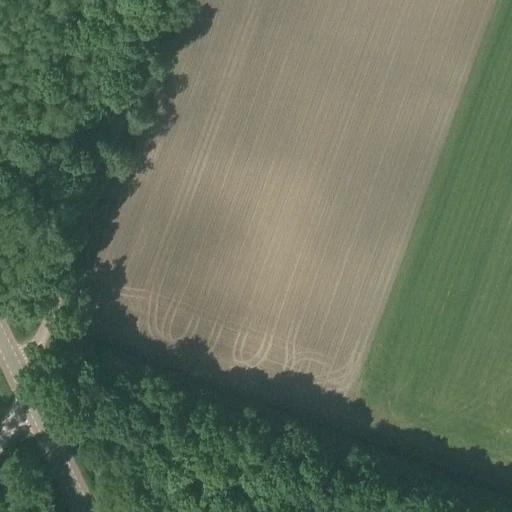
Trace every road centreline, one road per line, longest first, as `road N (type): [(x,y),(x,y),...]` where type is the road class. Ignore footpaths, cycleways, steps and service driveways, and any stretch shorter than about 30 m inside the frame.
road 1 (track): [(11,358),(48,327),(169,0)]
road 2 (secondary): [(85,511),(0,335)]
